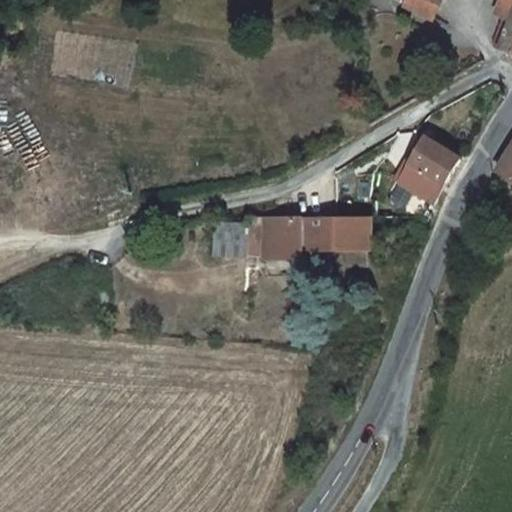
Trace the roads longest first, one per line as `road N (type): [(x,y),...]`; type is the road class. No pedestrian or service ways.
road 1 (residential): [(511,74),(494,69),(288,186),(78,242)]
road 2 (tertiary): [(511,115),(445,223),(392,373)]
road 3 (tertiary): [(392,373),(307,511)]
road 4 (unclassified): [(392,373),(386,464),(349,511)]
